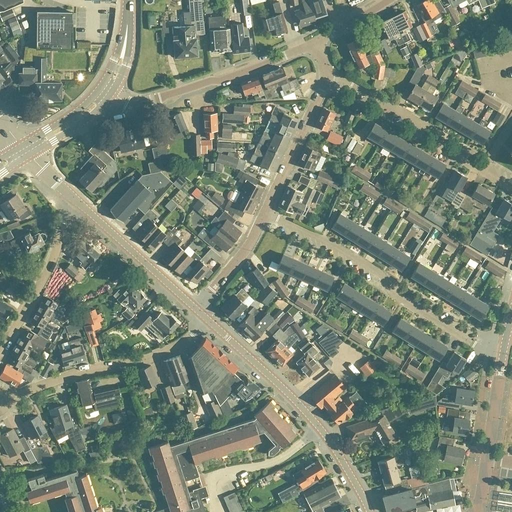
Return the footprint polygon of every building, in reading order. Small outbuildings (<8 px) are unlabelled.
[(23,3),(22,0),(0,0),(0,12),(3,12),(11,9),(23,3)] [(191,35),(195,35),(204,34),(203,22),(202,22),(201,3),(203,3),(202,0),(188,0),(189,13),(191,35)] [(300,0),(304,10),(294,13),(299,28),(315,23),(310,8),(309,9),(307,1),(306,0),(300,0)] [(306,0),(307,1),(309,9),(310,8),(315,23),(316,23),(315,20),(327,16),(321,0),(306,0)] [(436,0),(432,3),(429,0),(427,0),(417,6),(422,15),(421,16),(425,24),(419,27),(426,40),(432,36),(427,26),(434,23),(433,22),(446,14),(437,0),(436,0)] [(449,0),(453,6),(457,3),(460,8),(462,8),(467,5),(465,0),(449,0)] [(465,0),(467,5),(468,5),(478,0),(481,9),(489,6),(486,0),(465,0)] [(281,33),(287,31),(282,14),(278,3),(272,5),(275,17),(262,21),(264,31),(271,30),(273,35),(274,35),(276,36),(280,35),(281,33)] [(459,24),(450,6),(444,9),(454,27),(459,24)] [(12,11),(11,9),(3,12),(0,13),(0,19),(1,22),(14,17),(12,11)] [(393,18),(404,44),(410,41),(407,33),(406,30),(412,27),(405,12),(393,18)] [(71,13),(48,13),(36,13),(35,48),(35,49),(45,49),(71,49),(71,13)] [(185,27),(172,29),(175,58),(197,56),(195,35),(191,35),(189,13),(184,13),(185,27)] [(208,19),(209,31),(211,53),(230,51),(229,30),(225,30),(224,17),(208,19)] [(18,25),(15,18),(7,21),(10,28),(18,25)] [(393,18),(380,24),(387,39),(388,42),(395,39),(398,46),(404,44),(393,18)] [(233,54),(249,53),(247,38),(243,39),(242,24),(229,26),(233,54)] [(21,32),(18,25),(10,28),(12,35),(21,32)] [(426,40),(419,27),(413,30),(419,43),(426,40)] [(457,37),(448,41),(452,49),(461,45),(457,37)] [(347,45),(352,56),(351,58),(352,60),(354,61),(358,69),(373,62),(375,67),(373,79),(383,81),(385,66),(378,52),(370,56),(367,49),(365,50),(359,39),(354,42),(353,41),(348,43),(348,45),(347,45)] [(383,56),(390,53),(384,40),(377,43),(383,56)] [(0,89),(11,81),(10,79),(15,75),(9,67),(17,61),(15,59),(17,57),(8,46),(2,51),(0,53),(0,89)] [(35,59),(35,49),(35,48),(25,48),(23,61),(35,61),(35,59)] [(35,49),(35,59),(45,59),(45,49),(35,49)] [(454,55),(452,59),(461,64),(468,51),(454,55)] [(60,101),(61,83),(45,83),(46,59),(45,59),(35,59),(35,61),(35,68),(34,85),(34,100),(43,100),(43,101),(52,102),(52,101),(60,101)] [(18,85),(34,85),(35,68),(21,67),(21,74),(18,74),(18,85)] [(421,68),(417,69),(409,83),(415,86),(416,84),(417,85),(425,70),(422,68),(421,68)] [(271,73),(276,87),(280,86),(284,97),(291,94),(287,83),(281,69),(280,69),(271,73)] [(274,88),(276,87),(271,73),(262,76),(261,77),(266,88),(261,90),(266,100),(277,97),(274,88)] [(407,100),(418,107),(427,92),(434,80),(429,77),(422,89),(416,86),(407,100)] [(259,97),(263,96),(257,78),(240,84),(245,96),(251,94),(252,96),(257,94),(259,97)] [(297,79),(288,83),(292,93),(301,88),(297,79)] [(434,80),(427,92),(418,107),(429,113),(438,99),(432,95),(436,89),(434,89),(438,82),(434,80)] [(462,82),(457,89),(458,89),(466,94),(470,87),(462,82)] [(470,87),(466,94),(467,95),(473,98),(474,99),(478,92),(470,87)] [(489,107),(493,101),(485,96),(481,102),(489,107)] [(501,105),(493,101),(489,107),(497,112),(501,105)] [(436,117),(448,124),(455,112),(443,105),(436,117)] [(458,106),(455,112),(448,124),(460,131),(467,118),(461,115),(464,110),(458,106)] [(233,115),(243,115),(249,116),(249,108),(233,107),(233,115)] [(270,119),(293,130),(298,121),(284,115),(285,112),(275,107),(270,119)] [(335,115),(323,109),(315,127),(327,132),(335,115)] [(350,125),(355,114),(348,112),(344,122),(350,125)] [(182,136),(188,134),(179,113),(166,119),(173,134),(180,131),(182,136)] [(212,131),(216,131),(216,114),(202,115),(203,132),(205,132),(205,139),(212,139),(212,131)] [(229,124),(242,124),(243,115),(233,115),(229,114),(229,124)] [(479,125),(467,118),(460,131),(471,137),(479,125)] [(275,132),(289,138),(293,130),(270,119),(268,123),(266,128),(275,132)] [(479,125),(471,137),(483,144),(490,132),(483,128),(486,123),(482,120),(479,125)] [(367,137),(379,144),(386,132),(374,125),(367,137)] [(262,136),(285,147),(289,138),(275,132),(266,128),(264,132),(263,132),(262,136)] [(121,153),(144,148),(140,130),(131,132),(131,131),(126,132),(126,133),(117,135),(121,153)] [(343,138),(330,132),(326,141),(339,147),(343,138)] [(390,151),(398,139),(386,132),(379,144),(390,151)] [(200,156),(199,136),(191,136),(192,156),(200,156)] [(260,140),(258,144),(267,148),(267,149),(281,155),(285,147),(262,136),(260,140)] [(344,151),(350,140),(351,138),(346,136),(341,150),(344,151)] [(390,151),(402,158),(409,145),(398,139),(390,151)] [(351,152),(356,143),(352,140),(346,149),(351,152)] [(211,141),(200,142),(200,155),(206,154),(206,150),(211,150),(211,141)] [(235,145),(216,144),(216,152),(234,153),(235,145)] [(277,164),(281,155),(267,149),(267,148),(258,144),(256,149),(254,153),(277,164)] [(102,172),(112,160),(95,145),(89,152),(93,155),(83,166),(83,167),(84,166),(89,170),(79,181),(91,192),(97,185),(101,189),(109,179),(102,172)] [(414,164),(421,152),(409,145),(402,158),(414,164)] [(158,162),(160,172),(167,166),(165,146),(152,149),(155,163),(158,162)] [(321,155),(305,147),(297,165),(313,172),(321,155)] [(418,173),(423,176),(432,159),(421,152),(414,164),(421,169),(418,173)] [(273,173),(277,164),(254,153),(250,162),(259,166),(273,173)] [(218,154),(216,163),(235,169),(242,171),(245,162),(236,159),(227,157),(218,154)] [(427,178),(430,174),(437,178),(444,166),(432,159),(423,176),(427,178)] [(363,170),(355,165),(350,172),(359,177),(363,170)] [(371,175),(363,170),(359,177),(367,182),(371,175)] [(240,193),(257,202),(263,190),(255,186),(258,181),(243,173),(239,171),(236,177),(240,179),(238,182),(244,185),(240,193)] [(159,172),(141,176),(110,211),(110,210),(109,211),(115,218),(123,223),(123,222),(136,207),(144,215),(172,184),(159,172)] [(339,180),(319,172),(316,180),(336,188),(339,180)] [(466,197),(465,197),(458,193),(466,179),(455,172),(447,185),(444,184),(438,195),(444,199),(450,188),(458,192),(451,204),(458,208),(459,207),(460,208),(466,197)] [(301,193),(287,187),(282,197),(291,201),(291,199),(305,206),(308,207),(311,202),(319,205),(323,195),(313,190),(317,181),(310,178),(304,192),(301,193)] [(381,191),(386,185),(378,179),(373,186),(381,191)] [(367,196),(371,189),(363,184),(359,191),(367,196)] [(394,190),(386,185),(381,191),(389,196),(394,190)] [(466,197),(460,208),(468,213),(473,206),(484,212),(488,206),(494,195),(477,185),(471,196),(467,193),(465,197),(466,197)] [(379,194),(371,189),(367,196),(375,201),(379,194)] [(202,203),(207,197),(199,190),(194,196),(202,203)] [(0,198),(0,210),(2,209),(9,220),(17,215),(20,221),(31,214),(26,207),(24,209),(15,195),(14,196),(12,198),(8,193),(0,198)] [(250,215),(257,202),(240,193),(235,204),(229,201),(224,209),(241,218),(245,212),(250,215)] [(211,199),(219,205),(223,200),(215,194),(211,199)] [(396,201),(405,206),(409,199),(401,194),(396,201)] [(282,197),(278,207),(292,214),(293,212),(301,215),(303,209),(307,211),(308,207),(305,206),(291,199),(291,201),(282,197)] [(382,206),(390,211),(394,203),(386,198),(382,206)] [(417,203),(409,199),(405,206),(413,211),(417,203)] [(475,237),(469,246),(487,256),(492,247),(498,236),(493,233),(499,222),(505,225),(508,220),(508,221),(511,216),(511,215),(511,205),(504,200),(497,212),(491,209),(475,237)] [(198,203),(195,210),(201,213),(204,205),(198,203)] [(402,209),(394,203),(390,211),(398,216),(402,209)] [(141,239),(144,242),(157,228),(151,222),(156,216),(149,210),(139,221),(143,225),(135,234),(137,236),(136,237),(140,240),(141,239)] [(210,224),(214,227),(233,243),(236,239),(237,240),(240,236),(239,235),(241,233),(231,225),(235,221),(224,212),(217,220),(215,218),(210,224)] [(409,213),(405,220),(413,224),(417,218),(409,213)] [(201,228),(206,219),(197,214),(192,223),(201,228)] [(343,235),(351,222),(340,215),(339,215),(331,228),(343,235)] [(417,218),(413,224),(428,234),(432,228),(431,226),(417,218)] [(343,235),(355,242),(362,229),(351,222),(343,235)] [(231,247),(230,246),(233,243),(214,227),(209,234),(203,229),(197,236),(212,249),(215,245),(225,252),(227,250),(228,251),(231,247)] [(165,245),(174,235),(167,229),(163,234),(157,228),(144,242),(148,246),(147,247),(150,250),(151,249),(153,250),(161,241),(165,245)] [(188,245),(196,240),(187,228),(180,234),(188,245)] [(355,242),(366,249),(374,236),(362,229),(355,242)] [(45,241),(46,237),(44,234),(41,234),(38,235),(38,234),(31,238),(29,233),(10,243),(17,256),(27,250),(28,251),(29,251),(30,252),(37,249),(36,247),(43,243),(42,242),(45,241)] [(438,241),(446,246),(451,239),(443,234),(438,241)] [(167,263),(170,266),(183,252),(177,247),(181,242),(174,235),(165,245),(169,249),(161,258),(163,260),(162,261),(166,264),(167,263)] [(377,256),(385,244),(374,236),(366,249),(377,256)] [(99,255),(93,250),(93,247),(90,244),(87,245),(82,239),(73,248),(75,250),(71,255),(80,264),(79,266),(84,271),(90,264),(99,255)] [(451,239),(446,246),(454,251),(459,243),(451,239)] [(414,255),(420,245),(415,242),(409,252),(414,255)] [(377,256),(389,263),(397,251),(385,244),(377,256)] [(469,260),(474,253),(466,248),(461,255),(469,260)] [(192,269),(186,276),(196,284),(203,276),(206,279),(212,273),(209,270),(204,266),(211,258),(216,263),(220,258),(210,249),(201,260),(192,269)] [(397,251),(389,263),(401,271),(409,258),(408,257),(408,258),(397,251)] [(177,274),(178,273),(180,275),(188,266),(192,269),(201,260),(194,253),(190,258),(183,252),(170,266),(174,270),(173,271),(177,274)] [(482,258),(474,253),(469,260),(477,265),(482,258)] [(277,268),(289,274),(295,261),(283,255),(277,268)] [(302,280),(308,267),(295,261),(289,274),(302,280)] [(484,269),(492,274),(497,267),(488,262),(484,269)] [(411,277),(423,284),(430,271),(419,265),(419,264),(411,277)] [(78,283),(83,277),(69,265),(64,270),(73,279),(73,278),(78,283)] [(302,280),(314,285),(320,272),(308,267),(302,280)] [(505,272),(497,267),(492,274),(500,279),(505,272)] [(267,284),(256,269),(248,275),(259,290),(267,284)] [(434,291),(442,279),(430,271),(423,284),(434,291)] [(320,272),(314,285),(327,291),(332,278),(320,272)] [(278,279),(271,284),(282,299),(289,294),(278,279)] [(434,291),(446,298),(453,286),(442,279),(434,291)] [(340,307),(345,310),(356,292),(344,284),(336,296),(343,301),(340,305),(340,307)] [(132,314),(145,300),(131,286),(122,295),(118,291),(113,296),(126,309),(121,314),(128,321),(133,315),(132,314)] [(263,303),(273,291),(267,286),(256,298),(263,303)] [(446,298),(457,305),(465,293),(453,286),(446,298)] [(242,303),(248,296),(241,290),(235,296),(234,296),(222,310),(228,315),(227,316),(231,320),(233,319),(234,320),(246,307),(242,303)] [(162,291),(154,299),(168,311),(176,303),(162,291)] [(349,312),(353,307),(359,311),(367,299),(356,292),(345,310),(349,312)] [(457,305),(468,313),(476,300),(465,293),(457,305)] [(294,304),(302,309),(307,301),(299,297),(294,304)] [(42,303),(36,313),(49,320),(57,325),(66,309),(47,298),(43,304),(42,303)] [(378,306),(367,299),(359,311),(370,318),(378,306)] [(476,300),(468,313),(480,320),(488,307),(487,307),(476,300)] [(309,303),(307,301),(302,309),(310,314),(314,306),(309,303)] [(0,319),(3,321),(10,308),(0,302),(0,319)] [(390,313),(378,306),(370,318),(382,325),(390,313)] [(238,327),(246,334),(257,322),(258,320),(262,316),(253,308),(248,314),(250,315),(238,327)] [(88,325),(84,327),(87,337),(94,335),(93,331),(95,330),(93,324),(98,322),(101,321),(99,315),(96,316),(94,310),(84,313),(88,325)] [(280,319),(284,314),(280,310),(275,315),(280,319)] [(284,314),(280,319),(276,323),(282,329),(287,323),(288,325),(294,322),(292,318),(286,312),(284,314)] [(30,322),(43,330),(50,333),(53,327),(46,324),(49,320),(36,313),(30,322)] [(132,321),(126,327),(129,330),(133,326),(140,332),(145,327),(161,341),(167,335),(168,336),(178,325),(171,318),(168,321),(160,313),(154,321),(145,313),(135,324),(132,321)] [(262,317),(262,316),(258,320),(257,322),(246,334),(253,342),(274,320),(266,313),(262,317)] [(325,323),(333,328),(337,321),(329,316),(325,323)] [(392,332),(404,339),(412,327),(400,320),(392,332)] [(341,333),(345,326),(337,321),(333,328),(341,333)] [(293,335),(293,334),(300,330),(296,323),(289,328),(288,328),(283,334),(287,338),(293,335)] [(404,339),(415,346),(423,334),(412,327),(404,339)] [(272,359),(284,346),(281,344),(287,338),(283,334),(279,330),(272,337),(277,341),(266,353),(272,359)] [(304,337),(300,330),(293,334),(293,335),(298,341),(304,337)] [(348,337),(356,342),(360,335),(352,330),(348,337)] [(23,336),(17,346),(30,353),(32,349),(39,353),(46,341),(28,331),(25,338),(23,336)] [(43,332),(40,337),(45,340),(48,335),(43,332)] [(326,337),(318,343),(331,359),(338,353),(335,349),(341,344),(332,332),(326,337)] [(415,346),(427,353),(434,341),(423,334),(415,346)] [(356,342),(364,347),(368,340),(360,335),(356,342)] [(287,338),(281,344),(284,346),(272,359),(281,367),(293,355),(285,348),(291,342),(287,338)] [(68,343),(70,350),(74,364),(85,360),(81,346),(80,346),(78,340),(68,343)] [(306,340),(297,347),(302,352),(310,345),(306,340)] [(446,349),(434,341),(427,353),(439,361),(446,349)] [(241,381),(232,373),(234,370),(204,342),(188,360),(200,394),(211,390),(219,406),(229,395),(233,391),(241,381)] [(70,350),(66,351),(64,345),(58,346),(60,353),(64,367),(74,364),(70,350)] [(310,345),(302,352),(305,356),(296,364),(308,378),(319,368),(311,358),(317,353),(310,345)] [(28,357),(30,353),(17,346),(11,355),(13,356),(9,363),(20,369),(21,368),(24,363),(33,368),(37,362),(28,357)] [(141,357),(141,346),(126,347),(126,358),(141,357)] [(381,358),(389,363),(394,356),(386,351),(381,358)] [(457,374),(466,360),(454,353),(446,365),(442,363),(431,381),(437,384),(442,376),(447,379),(452,371),(457,374)] [(180,356),(163,362),(168,376),(185,370),(180,356)] [(397,368),(397,367),(402,360),(394,356),(389,363),(397,368)] [(330,359),(323,364),(329,371),(333,363),(330,359)] [(368,377),(378,368),(370,359),(360,368),(368,377)] [(30,374),(33,370),(23,364),(21,368),(30,374)] [(404,372),(412,377),(416,370),(409,365),(404,372)] [(0,378),(15,388),(21,378),(22,376),(21,375),(6,366),(0,375),(0,378)] [(144,389),(157,383),(150,366),(136,372),(144,389)] [(185,370),(168,376),(175,398),(182,395),(180,390),(183,389),(181,383),(188,381),(185,370)] [(420,382),(424,375),(416,370),(412,377),(420,382)] [(30,383),(34,377),(24,372),(21,375),(22,376),(21,378),(30,383)] [(122,376),(111,379),(113,385),(123,382),(122,376)] [(348,398),(342,403),(336,396),(345,388),(335,376),(310,397),(311,398),(311,400),(317,408),(319,408),(320,409),(324,406),(330,413),(329,414),(333,419),(332,421),(334,423),(336,423),(337,424),(344,418),(345,419),(352,414),(351,414),(357,409),(348,398)] [(258,390),(245,377),(241,381),(233,391),(229,395),(232,397),(236,394),(244,402),(250,398),(258,390)] [(119,397),(117,387),(91,394),(88,380),(75,383),(77,393),(75,393),(79,407),(93,404),(93,403),(119,397)] [(165,405),(174,402),(168,387),(160,390),(165,405)] [(446,396),(444,407),(454,408),(460,409),(461,404),(471,405),(473,392),(456,389),(455,398),(446,396)] [(212,420),(221,416),(215,402),(206,406),(212,420)] [(184,482),(199,478),(195,465),(200,463),(200,461),(214,457),(215,458),(226,454),(226,453),(241,448),(241,450),(253,446),(252,444),(260,442),(258,435),(263,433),(274,446),(268,451),(268,456),(272,456),(279,450),(278,449),(281,447),(282,448),(296,435),(290,429),(291,428),(283,419),(282,420),(272,408),(273,407),(269,403),(254,416),(256,418),(253,420),(169,447),(167,442),(148,449),(150,455),(152,454),(154,461),(152,462),(154,468),(156,467),(158,474),(156,475),(158,481),(160,481),(162,487),(161,488),(163,494),(164,494),(169,508),(170,511),(180,511),(192,508),(191,505),(197,504),(198,506),(202,505),(200,498),(204,496),(206,503),(207,503),(202,488),(188,493),(184,482)] [(351,440),(352,440),(356,443),(368,439),(369,434),(376,432),(382,443),(394,436),(387,424),(410,411),(405,404),(381,411),(383,416),(376,420),(376,419),(347,429),(351,440)] [(72,431),(71,427),(72,427),(65,406),(49,411),(55,428),(51,430),(50,428),(49,429),(58,445),(56,441),(67,435),(69,439),(70,439),(74,437),(78,451),(85,449),(78,429),(72,431)] [(467,436),(469,421),(457,419),(458,412),(448,410),(446,423),(453,424),(452,433),(467,436)] [(186,432),(196,429),(190,414),(181,417),(186,432)] [(29,419),(27,422),(23,424),(31,440),(38,436),(41,441),(48,437),(45,432),(37,417),(33,419),(29,419)] [(79,430),(81,437),(92,433),(90,427),(79,430)] [(24,453),(29,450),(23,438),(18,441),(12,430),(0,436),(0,440),(9,458),(22,451),(24,453)] [(129,448),(132,439),(122,436),(120,445),(129,448)] [(460,465),(463,450),(452,448),(454,440),(439,437),(436,451),(445,453),(443,461),(460,465)] [(38,448),(31,452),(37,464),(51,463),(50,454),(42,456),(38,448)] [(33,456),(26,458),(27,465),(34,464),(33,456)] [(397,489),(409,485),(408,480),(408,479),(399,481),(393,458),(377,462),(380,474),(382,473),(384,478),(382,478),(384,486),(395,483),(397,489)] [(298,483),(277,495),(282,504),(299,494),(298,492),(316,481),(315,480),(326,473),(317,460),(308,466),(307,464),(302,467),(303,469),(297,473),(293,475),(298,483)] [(204,511),(202,505),(198,506),(197,504),(191,505),(192,508),(180,511),(170,511),(169,508),(157,511),(101,511),(100,506),(96,508),(85,474),(77,477),(75,471),(44,481),(43,475),(27,480),(29,486),(30,486),(31,490),(25,492),(29,503),(64,492),(66,498),(64,498),(68,511),(204,511)] [(273,480),(270,474),(264,477),(267,483),(273,480)] [(124,477),(117,483),(123,491),(131,484),(124,477)] [(420,477),(408,480),(409,485),(410,487),(411,490),(428,485),(427,482),(422,483),(420,477)] [(416,511),(423,511),(454,506),(451,490),(449,479),(428,485),(411,490),(416,511)] [(340,498),(332,481),(304,495),(312,511),(340,498)] [(395,483),(384,486),(385,492),(397,489),(395,483)] [(397,489),(385,492),(386,496),(397,493),(397,491),(397,490),(410,487),(409,485),(397,489)] [(410,511),(416,511),(411,490),(410,487),(397,490),(397,491),(397,493),(386,496),(382,497),(385,511),(410,511)] [(234,493),(223,498),(225,504),(237,499),(234,493)]
